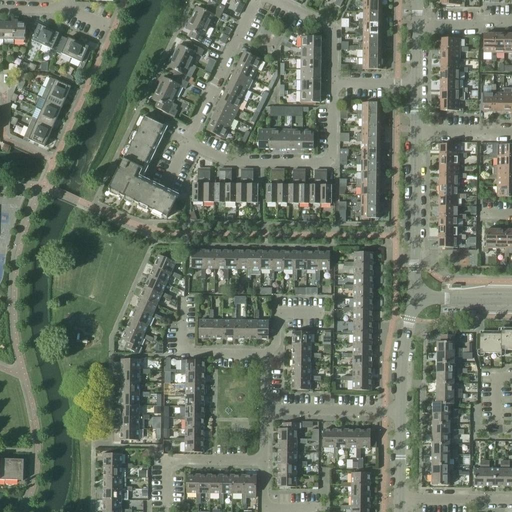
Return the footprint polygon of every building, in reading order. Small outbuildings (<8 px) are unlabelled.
[(219,5),(221,0),(208,0),(211,1),(208,7),(222,13),(224,8),(219,5)] [(385,5),(385,0),(363,0),(363,13),(381,13),(381,5),(385,5)] [(219,19),(222,13),(208,7),(206,12),(196,8),(191,18),(209,27),(214,16),(219,19)] [(381,20),(381,13),(363,13),(363,20),(358,19),(357,24),(385,24),(385,20),(381,20)] [(203,38),(209,27),(191,18),(186,29),(195,34),(193,39),(208,47),(211,41),(203,38)] [(14,40),(15,21),(11,21),(11,22),(12,22),(12,24),(4,23),(3,40),(14,40)] [(15,21),(14,40),(25,41),(25,24),(17,24),(17,22),(18,22),(18,21),(15,21)] [(284,30),(287,25),(277,21),(275,26),(284,30)] [(385,28),(385,24),(357,24),(357,28),(363,28),(363,35),(381,36),(381,28),(385,28)] [(42,46),(49,30),(39,26),(32,41),(42,46)] [(52,50),(58,36),(59,35),(49,30),(42,46),(51,50),(52,50)] [(381,43),(381,36),(363,35),(363,43),(358,42),(357,47),(385,47),(385,43),(381,43)] [(494,53),(494,35),(483,35),(483,53),(492,53),(494,53)] [(504,53),(504,35),(494,35),(494,53),(492,53),(492,57),(496,57),(496,53),(504,53)] [(56,53),(63,38),(58,36),(52,50),(51,50),(51,52),(51,53),(52,56),(54,57),(56,53)] [(301,49),(320,49),(320,38),(301,37),(301,49)] [(61,54),(68,40),(63,38),(56,53),(61,56),(62,55),(61,54)] [(71,59),(78,43),(68,39),(68,40),(61,54),(62,55),(71,59)] [(459,48),(459,39),(441,39),(441,50),(459,50),(459,48)] [(81,63),(87,51),(88,48),(78,43),(71,59),(80,63),(81,63)] [(173,56),(191,65),(196,54),(201,57),(204,51),(190,45),(188,50),(178,46),(173,56)] [(385,51),(385,47),(357,47),(357,50),(362,50),(362,58),(381,58),(381,51),(385,51)] [(459,52),(463,52),(464,48),(459,48),(459,50),(441,50),(441,60),(459,60),(459,52)] [(320,60),(320,49),(301,49),(301,59),(320,60)] [(81,63),(80,63),(79,65),(81,68),(83,69),(90,53),(87,51),(81,63)] [(244,52),(240,63),(256,71),(261,61),(258,59),(260,55),(253,51),(251,55),(244,52)] [(186,75),(191,65),(173,56),(168,67),(177,72),(175,77),(188,84),(191,78),(186,75)] [(381,66),(381,58),(362,58),(362,65),(357,65),(357,70),(385,70),(385,66),(381,66)] [(320,70),(320,60),(301,59),(301,70),(320,70)] [(459,60),(441,60),(441,70),(459,70),(459,68),(459,60)] [(252,80),(256,71),(240,63),(235,72),(252,80)] [(459,73),(463,73),(463,68),(459,68),(459,70),(441,70),(440,80),(459,81),(459,73)] [(320,81),(320,70),(301,70),(301,81),(320,81)] [(247,90),(252,80),(235,72),(230,82),(247,90)] [(19,81),(17,87),(22,90),(25,83),(24,83),(25,80),(21,77),(19,81)] [(185,89),(188,84),(175,77),(172,82),(163,78),(158,89),(175,97),(180,87),(185,89)] [(46,89),(66,98),(71,88),(50,79),(46,89)] [(459,89),(459,81),(440,80),(440,91),(459,91),(459,89)] [(320,92),(320,81),(301,81),(301,92),(320,92)] [(242,100),(247,90),(230,82),(226,92),(242,100)] [(511,85),(511,86),(511,89),(504,89),(503,112),(511,112),(511,94),(511,90),(511,89),(511,85)] [(62,108),(66,98),(46,89),(41,98),(62,108)] [(172,103),(175,97),(158,89),(152,100),(162,104),(159,109),(175,117),(177,111),(175,110),(177,106),(172,103)] [(464,101),(464,93),(463,93),(463,89),(459,89),(459,91),(440,91),(440,101),(459,101),(464,101)] [(503,112),(504,89),(503,89),(503,94),(495,94),(495,90),(491,90),(491,94),(493,94),(493,112),(503,112)] [(238,110),(242,100),(226,92),(221,102),(238,110)] [(319,104),(320,92),(301,92),(300,103),(319,104)] [(493,94),(491,94),(483,94),(483,112),(493,112),(493,94)] [(57,117),(62,108),(41,98),(41,99),(46,101),(42,110),(57,117)] [(459,109),(459,101),(440,101),(440,112),(458,112),(458,114),(463,114),(463,109),(459,109)] [(233,119),(238,110),(221,102),(216,111),(233,119)] [(357,116),(384,116),(384,112),(380,112),(380,104),(362,104),(362,112),(357,112),(357,116)] [(53,127),(57,117),(42,110),(37,120),(53,127)] [(228,129),(233,119),(216,111),(211,121),(228,129)] [(384,120),(384,116),(357,116),(357,119),(361,120),(361,127),(380,127),(380,120),(384,120)] [(53,127),(37,120),(33,118),(28,128),(49,137),(53,127)] [(142,171),(163,127),(144,118),(122,161),(123,162),(119,171),(118,171),(108,190),(110,191),(111,190),(120,194),(119,195),(124,198),(125,197),(134,201),(133,202),(139,205),(139,204),(148,208),(148,209),(153,212),(154,211),(163,215),(163,217),(167,218),(176,199),(134,179),(139,169),(142,171)] [(223,139),(228,129),(211,121),(206,131),(223,139)] [(380,135),(380,127),(361,127),(361,134),(357,134),(357,138),(384,139),(384,135),(380,135)] [(44,147),(49,137),(28,128),(24,138),(44,147)] [(270,149),(270,131),(259,131),(258,149),(270,149)] [(280,150),(281,131),(270,131),(270,149),(280,150)] [(291,150),(291,131),(281,131),(280,150),(291,150)] [(302,150),(302,131),(291,131),(291,150),(302,150)] [(302,131),(302,150),(313,150),(313,131),(302,131)] [(384,143),(384,139),(357,138),(356,142),(361,142),(360,150),(380,150),(380,143),(384,143)] [(497,156),(511,156),(511,146),(498,146),(498,144),(493,144),(492,154),(489,154),(489,159),(493,159),(493,154),(497,154),(497,156)] [(458,156),(458,154),(458,145),(440,145),(439,156),(458,156)] [(379,158),(380,150),(360,150),(360,157),(356,157),(356,161),(383,161),(383,158),(379,158)] [(462,158),(462,154),(458,154),(458,156),(439,156),(439,166),(458,166),(458,158),(466,158),(462,158)] [(511,166),(511,156),(497,156),(497,154),(493,154),(493,159),(489,159),(497,159),(497,167),(511,166)] [(383,166),(383,161),(356,161),(356,165),(360,165),(360,173),(379,173),(379,166),(383,166)] [(458,174),(458,166),(439,166),(439,176),(458,176),(458,174)] [(497,167),(493,167),(493,175),(497,175),(497,177),(511,177),(511,166),(497,167)] [(203,203),(204,169),(198,169),(198,182),(199,182),(199,184),(192,185),(192,202),(203,203)] [(214,203),(214,185),(208,185),(208,182),(210,182),(210,169),(204,169),(203,203),(214,203)] [(225,203),(225,170),(219,169),(219,182),(220,182),(220,185),(214,185),(214,203),(225,203)] [(231,170),(226,170),(225,170),(225,203),(236,203),(236,185),(230,185),(230,182),(231,182),(231,170)] [(246,203),(247,170),(241,170),(241,182),(242,182),(242,185),(236,185),(236,203),(246,203)] [(253,183),(253,170),(247,170),(246,203),(257,203),(257,186),(251,186),(251,183),(253,183)] [(266,203),(277,203),(277,170),(271,170),(271,183),(272,183),(272,186),(266,186),(266,203)] [(288,204),(288,186),(282,186),(282,183),(283,183),(283,170),(277,170),(277,203),(288,204)] [(299,204),(299,171),(293,171),(293,183),(294,183),(294,186),(288,186),(288,204),(299,204)] [(309,204),(310,186),(303,186),(303,183),(304,183),(305,171),(299,171),(299,204),(309,204)] [(320,204),(321,171),(314,171),(314,184),(315,184),(315,186),(310,186),(309,204),(320,204)] [(321,171),(320,204),(331,204),(331,186),(325,186),(325,184),(326,184),(326,171),(321,171)] [(379,181),(379,173),(360,173),(360,180),(356,180),(356,184),(383,184),(383,181),(379,181)] [(462,179),(462,174),(458,174),(458,176),(439,176),(439,186),(458,187),(458,179),(466,179),(462,179)] [(511,187),(511,177),(497,177),(497,175),(493,175),(493,179),(497,179),(497,187),(511,187)] [(383,188),(383,184),(356,184),(356,188),(360,188),(360,196),(379,196),(379,188),(383,188)] [(457,195),(458,187),(439,186),(439,197),(458,197),(458,195),(457,195)] [(511,197),(511,187),(497,187),(497,196),(493,196),(493,200),(497,200),(497,198),(511,197)] [(462,199),(462,195),(458,195),(458,197),(439,197),(439,207),(457,207),(457,199),(466,199),(462,199)] [(379,203),(379,196),(360,196),(360,203),(355,203),(355,207),(352,207),(383,207),(383,203),(379,203)] [(383,211),(383,207),(352,207),(352,211),(361,211),(361,219),(378,219),(379,211),(383,211)] [(457,215),(457,207),(439,207),(439,217),(457,217),(457,215)] [(461,219),(461,215),(457,215),(457,217),(439,217),(438,227),(457,227),(462,227),(462,220),(466,220),(466,219),(461,219)] [(457,235),(457,227),(438,227),(438,237),(457,238),(457,235)] [(496,249),(496,230),(486,230),(486,243),(483,243),(483,253),(488,253),(488,249),(496,249)] [(506,249),(506,230),(496,230),(496,249),(504,249),(504,253),(508,253),(508,249),(506,249)] [(461,235),(460,235),(457,235),(457,238),(438,237),(438,248),(457,248),(457,240),(465,240),(461,240),(461,235)] [(203,269),(204,252),(192,251),(191,269),(201,269),(201,274),(206,274),(206,269),(203,269)] [(215,269),(215,252),(204,252),(203,269),(206,269),(215,269)] [(228,275),(228,269),(226,269),(226,252),(215,252),(215,269),(224,269),(224,275),(228,275)] [(228,269),(237,269),(238,252),(226,252),(226,269),(228,269)] [(238,252),(237,269),(247,269),(247,275),(251,275),(251,270),(249,270),(249,252),(238,252)] [(260,270),(261,252),(249,252),(249,270),(251,270),(251,269),(260,270)] [(272,270),(272,252),(261,252),(260,270),(270,270),(270,275),(274,275),(274,270),(272,270)] [(283,270),(284,253),(272,252),(272,270),(274,270),(283,270)] [(295,270),(295,253),(284,253),(283,270),(292,270),(292,276),(292,275),(297,275),(297,270),(295,270)] [(306,270),(306,253),(295,253),(295,270),(297,270),(306,270)] [(317,270),(317,253),(306,253),(306,270),(315,270),(315,276),(319,276),(319,270),(317,270)] [(317,270),(319,270),(329,270),(329,253),(317,253),(317,270)] [(354,253),(354,263),(349,262),(349,267),(354,267),(354,265),(372,265),(372,253),(354,253)] [(170,274),(171,272),(175,263),(159,256),(154,267),(170,274)] [(354,267),(354,276),(372,276),(372,265),(354,265),(354,267)] [(176,274),(171,272),(170,274),(154,267),(149,277),(166,284),(169,276),(174,278),(176,274)] [(354,276),(354,285),(348,285),(348,289),(354,289),(354,290),(354,288),(372,288),(372,276),(354,276)] [(162,293),(166,284),(149,277),(145,288),(161,295),(162,293)] [(167,295),(162,293),(161,295),(145,288),(140,298),(156,305),(160,297),(165,299),(167,295)] [(354,290),(354,299),(372,299),(372,288),(354,288),(354,290)] [(152,314),(156,305),(140,298),(135,309),(152,316),(152,314)] [(354,299),(354,308),(348,308),(348,312),(353,312),(353,310),(371,311),(372,299),(354,299)] [(157,316),(152,314),(152,316),(135,309),(131,319),(147,326),(151,318),(156,320),(157,316)] [(353,322),(371,322),(371,311),(353,310),(353,312),(353,322)] [(222,339),(222,321),(213,321),(213,316),(209,316),(209,321),(211,321),(211,339),(222,339)] [(245,322),(236,321),(236,316),(232,316),(232,321),(234,321),(234,339),(245,339),(245,322)] [(258,322),(259,316),(254,316),(254,322),(256,322),(256,339),(268,340),(268,322),(258,322)] [(147,326),(131,319),(126,329),(142,337),(143,335),(147,326)] [(211,321),(209,321),(199,321),(199,339),(211,339),(211,321)] [(222,321),(222,339),(234,339),(234,321),(232,321),(222,321)] [(256,322),(254,322),(245,322),(245,339),(256,339),(256,322)] [(371,334),(371,322),(353,322),(353,331),(348,331),(348,335),(353,335),(353,333),(371,334)] [(127,343),(124,348),(139,354),(141,348),(138,347),(142,339),(147,341),(148,337),(143,335),(142,337),(126,329),(121,340),(127,343)] [(511,350),(511,331),(501,331),(501,335),(502,350),(511,350)] [(292,344),(310,345),(310,333),(292,333),(292,344)] [(371,345),(371,334),(353,333),(353,335),(353,345),(371,345)] [(490,354),(491,335),(480,334),(479,353),(490,354)] [(502,350),(501,335),(491,335),(490,354),(502,354),(502,350)] [(437,343),(436,353),(462,353),(462,349),(454,348),(454,343),(453,343),(454,336),(441,336),(441,343),(437,343)] [(310,354),(310,345),(292,344),(292,356),(310,356),(310,354)] [(371,356),(371,345),(353,345),(353,354),(348,354),(347,358),(353,358),(353,356),(371,356)] [(462,358),(462,353),(436,353),(436,363),(454,363),(454,358),(462,358)] [(315,358),(315,354),(310,354),(310,356),(292,356),(292,367),(310,368),(310,358),(315,358)] [(371,368),(371,356),(353,356),(353,358),(353,368),(371,368)] [(139,372),(139,370),(139,360),(121,360),(121,372),(139,372)] [(181,371),(181,375),(186,375),(186,373),(204,373),(204,361),(186,361),(186,371),(181,371)] [(454,369),(454,363),(436,363),(436,373),(461,374),(461,369),(454,369)] [(292,379),(310,379),(310,377),(310,368),(292,367),(292,379)] [(370,379),(371,368),(353,368),(353,377),(347,377),(347,381),(353,381),(353,379),(370,379)] [(121,383),(139,383),(139,374),(144,374),(144,370),(139,370),(139,372),(121,372),(121,383)] [(204,384),(204,373),(186,373),(186,375),(186,384),(204,384)] [(461,378),(461,374),(436,373),(436,383),(453,384),(453,378),(461,378)] [(310,381),(315,381),(315,377),(310,377),(310,379),(292,379),(292,390),(312,391),(312,386),(309,386),(310,381)] [(370,391),(370,379),(353,379),(353,381),(353,391),(370,391)] [(139,393),(139,383),(121,383),(121,395),(139,395),(139,393)] [(453,389),(453,384),(436,383),(436,394),(461,394),(461,389),(453,389)] [(204,384),(186,384),(186,393),(181,393),(181,398),(186,398),(186,395),(204,396),(204,384)] [(121,395),(121,406),(138,406),(139,397),(144,397),(144,393),(139,393),(139,395),(121,395)] [(461,399),(461,394),(436,394),(436,404),(436,405),(450,404),(450,405),(453,405),(453,399),(461,399)] [(204,396),(186,395),(186,398),(186,407),(204,407),(204,396)] [(450,410),(450,405),(450,404),(436,405),(436,404),(432,404),(432,414),(457,414),(457,410),(450,410)] [(138,416),(138,406),(121,406),(120,417),(139,418),(139,416),(138,416)] [(180,416),(180,420),(185,421),(186,421),(186,418),(203,419),(204,407),(186,407),(185,416),(180,416)] [(457,419),(457,414),(432,414),(432,424),(449,424),(449,419),(457,419)] [(139,416),(139,418),(120,417),(120,429),(138,429),(138,420),(144,420),(144,416),(139,416)] [(185,430),(203,430),(203,419),(186,418),(186,421),(185,421),(185,430)] [(296,440),(300,440),(296,440),(296,430),(300,430),(300,424),(283,424),(283,430),(278,429),(278,441),(296,442),(296,440)] [(449,430),(449,424),(432,424),(432,434),(457,435),(457,430),(449,430)] [(138,441),(138,429),(120,429),(120,441),(138,441)] [(180,443),(185,443),(185,441),(203,441),(203,430),(185,430),(185,439),(180,439),(180,443)] [(335,448),(335,430),(324,430),(323,448),(333,448),(333,453),(337,453),(337,448),(335,448)] [(347,448),(347,430),(335,430),(335,448),(337,448),(347,448)] [(358,448),(358,431),(347,430),(347,448),(356,448),(356,454),(360,454),(360,448),(358,448)] [(358,448),(360,448),(369,448),(370,431),(358,431),(358,448)] [(457,439),(457,435),(432,434),(432,445),(449,445),(449,439),(457,439)] [(302,440),(300,440),(296,440),(296,442),(278,441),(278,453),(296,453),(296,444),(302,444),(302,440)] [(203,441),(185,441),(185,443),(185,453),(203,453),(203,441)] [(449,450),(449,445),(432,445),(432,455),(457,455),(457,450),(449,450)] [(296,464),(296,462),(296,453),(278,453),(278,464),(296,464)] [(122,455),(104,455),(104,466),(122,466),(122,464),(121,464),(122,455)] [(457,459),(457,455),(432,455),(431,465),(449,465),(449,459),(457,459)] [(0,480),(23,481),(24,460),(0,459),(0,480)] [(301,467),(301,462),(296,462),(296,464),(278,464),(278,476),(296,476),(296,467),(301,467)] [(484,487),(484,462),(480,462),(480,469),(474,469),(473,487),(484,487)] [(494,487),(494,470),(488,470),(488,462),(484,462),(484,487),(494,487)] [(494,487),(504,487),(505,462),(500,462),(500,470),(494,470),(494,487)] [(104,466),(103,478),(121,478),(121,469),(127,469),(127,464),(122,464),(122,466),(104,466)] [(449,471),(449,465),(431,465),(431,475),(457,476),(457,471),(449,471)] [(346,487),(351,488),(352,485),(369,486),(369,474),(352,473),(351,483),(346,483),(346,487)] [(201,494),(201,493),(198,493),(199,476),(186,475),(186,493),(196,493),(196,499),(200,499),(200,494),(201,494)] [(457,480),(457,476),(431,475),(431,486),(449,486),(449,480),(457,480)] [(210,494),(210,476),(199,476),(198,493),(201,493),(201,494),(210,494)] [(223,494),(221,494),(221,476),(210,476),(210,494),(219,494),(219,499),(223,499),(223,494)] [(233,494),(233,476),(221,476),(221,494),(223,494),(233,494)] [(233,476),(233,494),(242,494),(242,499),(246,499),(246,498),(246,494),(244,494),(244,476),(233,476)] [(246,494),(246,498),(256,498),(256,476),(244,476),(244,494),(246,494)] [(296,488),(296,476),(278,476),(278,488),(296,488)] [(121,487),(121,478),(103,478),(103,489),(121,489),(121,487)] [(369,497),(369,486),(352,485),(351,488),(351,497),(369,497)] [(127,491),(127,487),(121,487),(121,489),(103,489),(103,500),(121,501),(121,491),(127,491)] [(369,508),(369,497),(351,497),(351,506),(346,506),(346,510),(351,510),(351,508),(369,508)] [(103,500),(103,511),(119,511),(120,511),(121,510),(121,501),(103,500)]
